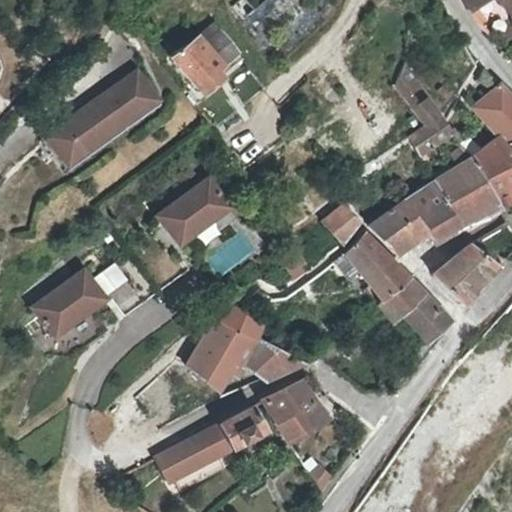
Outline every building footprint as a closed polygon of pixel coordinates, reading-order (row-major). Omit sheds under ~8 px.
[(461,0),(468,11),(474,7),(484,0),(461,0)] [(511,0),(494,0),(511,20),(511,0)] [(474,7),(468,11),(472,16),(477,12),(474,7)] [(173,60),(201,95),(221,79),(215,72),(238,52),(214,25),(173,60)] [(314,86),(324,97),(336,86),(353,105),(385,77),(360,43),(314,86)] [(397,77),(393,87),(401,98),(408,92),(419,83),(403,61),(397,77)] [(156,100),(132,68),(38,137),(61,169),(156,100)] [(424,98),(409,109),(421,125),(423,127),(406,138),(416,155),(449,133),(437,117),(424,98)] [(511,125),(494,142),(511,163),(511,125)] [(454,130),(449,133),(458,145),(463,141),(454,130)] [(489,143),(468,159),(499,206),(511,202),(511,205),(511,163),(494,142),(491,144),(489,143)] [(425,159),(423,154),(417,157),(420,162),(425,159)] [(468,159),(432,183),(456,221),(499,206),(468,159)] [(204,177),(154,215),(174,243),(225,205),(204,177)] [(432,183),(391,211),(412,241),(428,232),(432,236),(456,221),(432,183)] [(340,204),(319,220),(337,244),(356,224),(340,204)] [(412,241),(391,211),(368,226),(393,253),(412,241)] [(374,302),(404,277),(368,239),(359,236),(341,251),(354,267),(368,284),(362,288),(374,302)] [(493,266),(471,243),(432,273),(458,303),(493,266)] [(169,245),(104,293),(122,316),(186,268),(169,245)] [(341,251),(330,260),(343,276),(354,267),(341,251)] [(80,270),(30,308),(50,336),(101,298),(80,270)] [(404,277),(374,302),(383,311),(389,319),(398,311),(423,338),(446,320),(404,277)] [(214,319),(250,337),(259,321),(230,307),(213,318),(214,319)] [(250,337),(214,319),(183,365),(216,388),(234,359),(262,378),(301,362),(250,337)] [(357,354),(345,335),(315,353),(316,354),(335,369),(357,354)] [(133,354),(122,364),(130,373),(140,363),(133,354)] [(296,380),(259,399),(284,434),(321,413),(296,380)] [(214,433),(218,431),(228,447),(262,429),(249,405),(210,426),(214,433)] [(323,466),(312,474),(322,490),(331,477),(323,466)] [(131,481),(123,472),(108,480),(101,484),(113,491),(131,481)]
